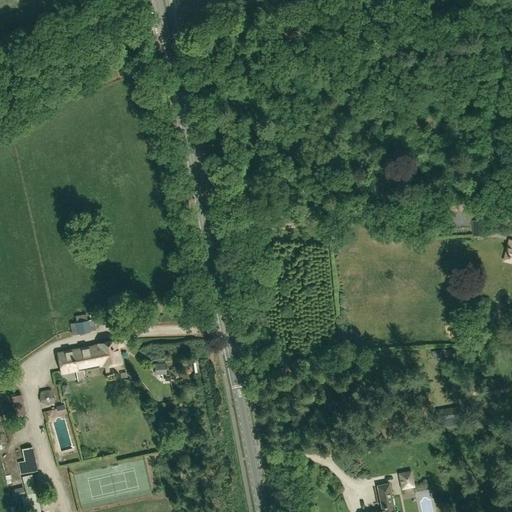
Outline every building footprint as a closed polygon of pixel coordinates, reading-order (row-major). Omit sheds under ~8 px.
[(487,228),(477,228),(477,236),(487,236),(487,228)] [(75,316),(76,323),(70,324),(72,336),(96,332),(94,320),(87,321),(86,314),(75,316)] [(111,375),(108,365),(121,363),(118,347),(123,346),(121,339),(98,344),(99,345),(58,353),(62,374),(77,371),(100,366),(102,366),(104,366),(106,376),(111,375)] [(175,373),(175,360),(165,360),(164,372),(175,373)] [(50,389),(40,391),(39,402),(49,406),(56,398),(50,389)] [(15,417),(25,415),(21,395),(11,397),(15,417)] [(439,416),(441,429),(465,424),(462,412),(439,416)] [(18,463),(20,475),(37,471),(33,447),(22,449),(24,461),(18,463)] [(415,487),(411,470),(397,473),(401,490),(415,487)] [(40,511),(31,474),(22,476),(27,495),(25,496),(23,486),(11,490),(13,499),(21,497),(24,511),(40,511)] [(382,511),(377,511),(394,511),(389,483),(388,483),(376,485),(382,511)]
